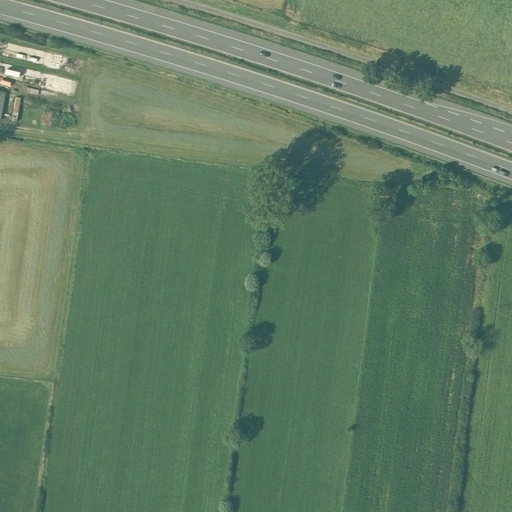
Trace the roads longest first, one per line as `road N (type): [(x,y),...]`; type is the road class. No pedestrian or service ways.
road 1 (motorway): [(0,3),(324,101),(511,168)]
road 2 (motorway): [(511,142),(331,71),(90,0)]
road 3 (unclassified): [(187,0),(511,108)]
